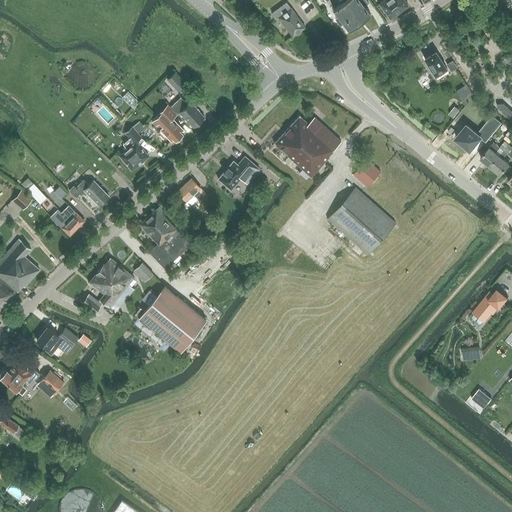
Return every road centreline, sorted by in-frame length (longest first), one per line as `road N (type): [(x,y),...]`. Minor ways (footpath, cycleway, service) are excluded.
road 1 (tertiary): [(0,338),(286,78)]
road 2 (tertiary): [(511,222),(355,95),(335,59)]
road 3 (unknown): [(375,111),(332,162),(297,238)]
road 4 (tertiary): [(335,59),(445,0)]
